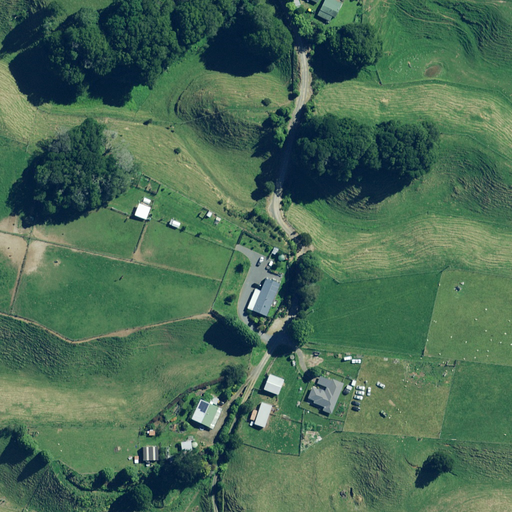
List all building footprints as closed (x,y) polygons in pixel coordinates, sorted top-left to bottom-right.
[(342,4),(333,0),(324,0),(317,15),(330,21),(332,16),(335,18),(342,4)] [(151,208),(139,203),(135,215),(147,220),(151,208)] [(280,285),(267,279),(262,292),(256,289),(248,308),(267,316),(280,285)] [(284,380),(270,375),(264,390),(279,395),(284,380)] [(344,385),(321,376),(318,383),(315,382),(313,387),(309,399),(315,401),(314,403),(325,407),(324,411),(332,414),(344,385)] [(230,385),(229,380),(217,383),(219,388),(230,385)] [(223,410),(201,400),(193,419),(214,429),(223,410)] [(273,406),(263,403),(255,424),(265,428),(273,406)] [(193,451),(191,441),(181,443),(183,453),(193,451)]
